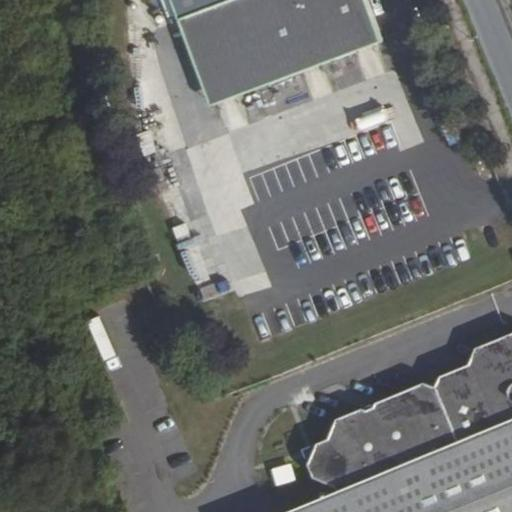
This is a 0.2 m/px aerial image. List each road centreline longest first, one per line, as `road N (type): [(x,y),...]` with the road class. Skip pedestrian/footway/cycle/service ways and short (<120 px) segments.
road 1 (unknown): [(444,222),(294,278),(274,278),(254,258),(249,237),(257,210),(422,148)]
road 2 (unknown): [(511,306),(397,342),(275,399),(246,428),(202,511)]
road 3 (unknown): [(422,148),(380,0)]
